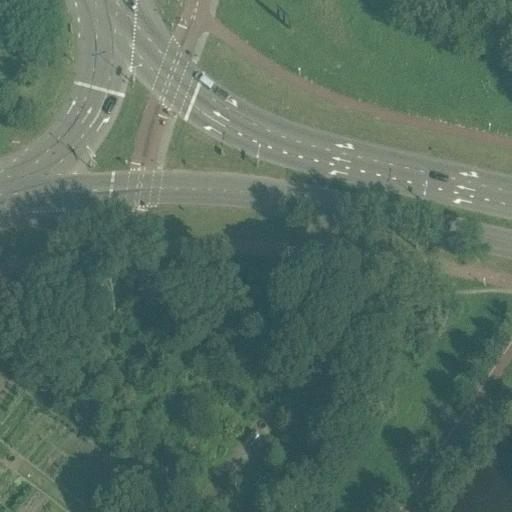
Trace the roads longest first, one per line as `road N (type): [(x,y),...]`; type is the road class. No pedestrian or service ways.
road 1 (primary): [(429,173),(328,151),(235,115),(119,12)]
road 2 (trunk): [(183,183),(245,185),(511,237)]
road 3 (primary): [(19,191),(71,150),(100,109),(119,12)]
road 4 (primary): [(19,191),(183,183)]
road 5 (track): [(185,386),(229,380),(266,394),(252,441)]
